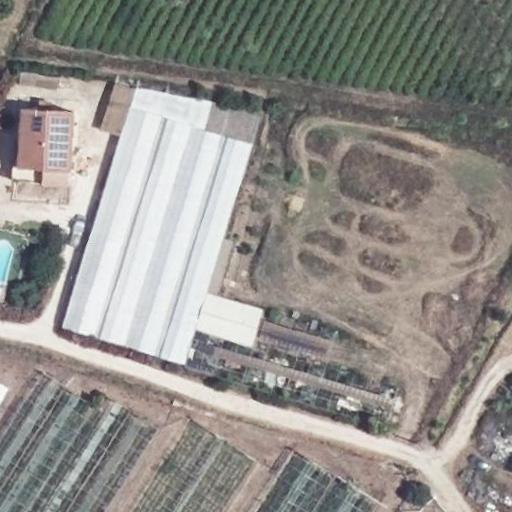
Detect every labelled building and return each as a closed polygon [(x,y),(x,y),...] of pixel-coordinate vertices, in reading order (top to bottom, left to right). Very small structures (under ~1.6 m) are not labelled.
[(186,362),(252,143),(261,113),(213,98),(136,87),(115,81),(101,128),(121,134),(63,324),(186,362)] [(74,112),(20,110),(17,172),(71,175),(74,112)] [(332,357),(336,343),(270,324),(266,338),(332,357)] [(0,511),(102,511),(157,425),(101,390),(94,402),(40,368),(0,430),(0,511)] [(250,511),(369,511),(377,501),(292,447),(250,511)]
